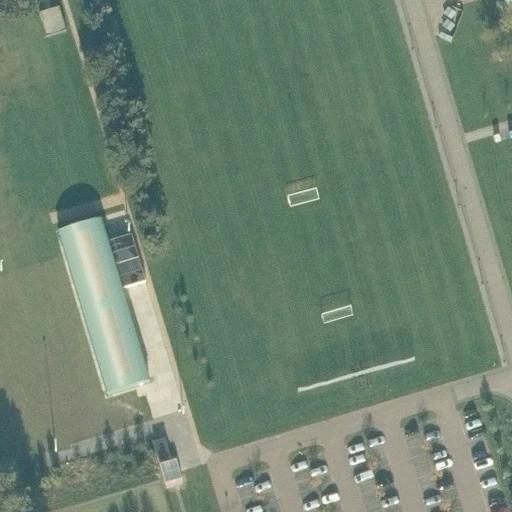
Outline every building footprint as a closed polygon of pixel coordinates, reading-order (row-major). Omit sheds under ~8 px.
[(191,0),(218,95),(393,43),(389,31),(401,28),(393,0),(191,0)] [(50,12),(40,15),(47,38),(67,32),(60,9),(50,12)] [(102,220),(60,233),(109,396),(136,388),(151,383),(121,284),(144,277),(145,277),(131,230),(107,238),(102,220)] [(460,423),(479,418),(476,408),(459,413),(457,414),(460,423)] [(463,433),(482,427),(479,418),(460,423),(463,433)] [(466,443),(485,437),(482,427),(463,433),(466,443)] [(469,453),(488,447),(485,437),(466,443),(469,453)] [(154,443),(160,465),(172,461),(166,440),(154,443)] [(472,463),(491,457),(488,447),(469,453),(472,463)] [(475,472),(494,467),(491,457),(472,463),(475,472)] [(478,482),(497,476),(494,467),(475,472),(478,482)] [(481,492),(500,486),(497,476),(478,482),(481,492)] [(484,502),(503,496),(500,486),(481,492),(484,502)] [(487,511),(506,506),(503,496),(484,502),(487,511)]
